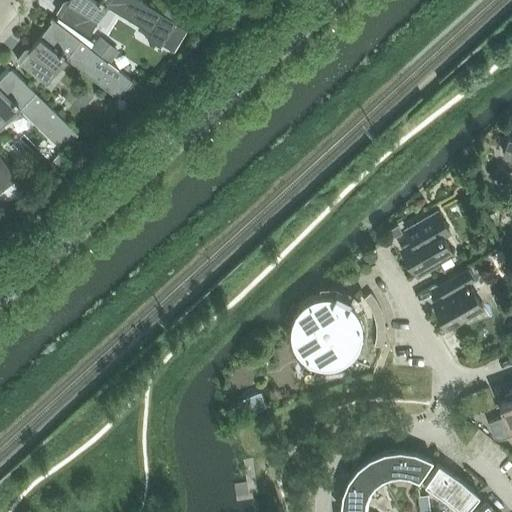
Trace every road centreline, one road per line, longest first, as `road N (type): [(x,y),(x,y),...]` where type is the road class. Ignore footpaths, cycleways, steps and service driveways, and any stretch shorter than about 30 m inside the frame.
road 1 (tertiary): [(0,289),(328,0)]
road 2 (residential): [(325,511),(341,463),(367,440),(440,435)]
road 3 (residential): [(460,377),(444,366),(383,264)]
